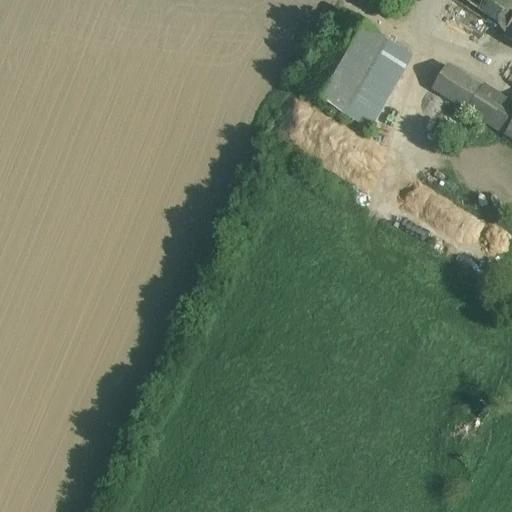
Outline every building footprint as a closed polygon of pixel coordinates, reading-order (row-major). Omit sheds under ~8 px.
[(511,0),(460,0),(507,31),(503,38),(511,44),(511,0)] [(344,18),(310,77),(377,116),(412,57),(344,18)] [(483,89),(448,67),(433,92),(468,114),(483,89)] [(377,116),(310,77),(301,93),(368,132),(377,116)] [(511,103),(485,87),(483,89),(468,114),(469,114),(469,115),(504,137),(505,137),(506,137),(511,126),(511,103)]
